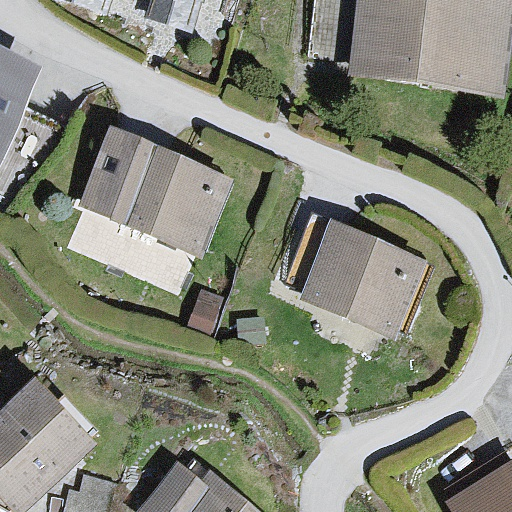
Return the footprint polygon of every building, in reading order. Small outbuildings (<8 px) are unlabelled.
[(50,0),(132,36),(147,19),(195,43),(211,0),(50,0)] [(511,76),(511,0),(364,0),(355,87),(507,110),(511,76)] [(0,171),(48,90),(0,64),(0,171)] [(238,191),(114,142),(84,212),(202,264),(238,191)] [(440,270),(330,231),(302,301),(407,348),(440,270)] [(42,511),(102,455),(42,386),(0,428),(0,511),(42,511)] [(209,493),(183,473),(156,511),(255,511),(220,482),(209,493)] [(511,511),(511,479),(454,511),(453,511),(511,511)]
